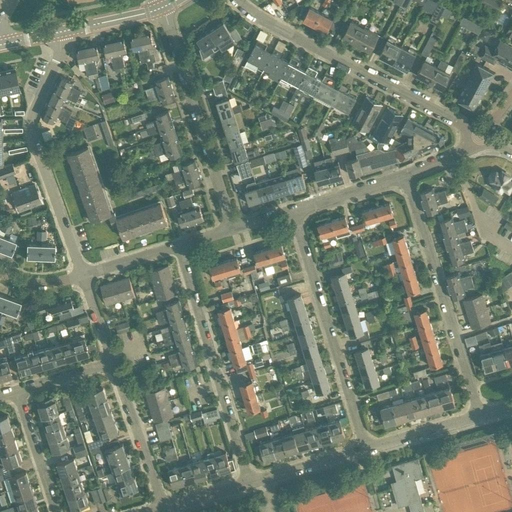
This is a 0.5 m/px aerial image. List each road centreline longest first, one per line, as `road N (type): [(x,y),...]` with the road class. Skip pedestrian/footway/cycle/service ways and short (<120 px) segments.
road 1 (residential): [(479,136),(236,0)]
road 2 (residential): [(81,274),(31,135),(61,52),(57,33)]
road 3 (residential): [(479,419),(405,177)]
road 4 (residential): [(250,483),(180,249)]
road 5 (residential): [(367,449),(292,217)]
road 6 (residential): [(232,232),(162,8)]
road 7 (residential): [(165,510),(112,362)]
road 8 (residential): [(52,511),(16,391)]
road 9 (unclassified): [(250,483),(367,449)]
